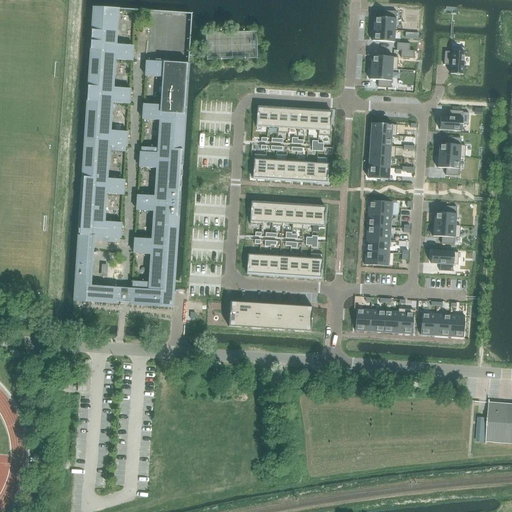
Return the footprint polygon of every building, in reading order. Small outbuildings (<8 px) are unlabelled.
[(93,7),(74,300),(76,301),(78,301),(80,301),(82,301),(94,302),(95,302),(116,303),(116,302),(120,302),(120,304),(128,305),(128,303),(130,303),(130,304),(172,307),(173,294),(173,290),(173,289),(173,288),(174,284),(188,64),(146,61),(145,69),(145,77),(146,77),(148,77),(162,78),(160,106),(146,105),(144,105),(143,104),(143,105),(143,112),(142,120),(143,120),(145,120),(159,121),(158,149),(143,148),(142,148),(140,148),(139,160),(139,168),(142,168),(156,169),(154,197),(140,196),(138,195),(137,195),(137,196),(137,203),(136,211),(137,211),(139,211),(153,212),(152,240),(137,239),(135,239),(134,239),(134,246),(133,254),(135,254),(151,255),(149,283),(134,282),(132,282),(131,282),(131,289),(121,288),(114,288),(91,286),(93,252),(93,250),(94,242),(120,243),(121,231),(121,223),(120,223),(119,223),(104,222),(106,194),(120,195),(122,195),(123,195),(124,180),(123,180),(121,180),(107,179),(108,151),(123,152),(124,152),(126,152),(127,140),(127,132),(126,132),(124,132),(110,131),(112,103),(126,104),(128,104),(129,104),(129,97),(130,89),(129,89),(127,89),(113,88),(114,60),(129,61),(131,61),(132,61),(132,54),(133,46),(130,46),(115,45),(118,9),(93,7)] [(374,17),(373,29),(395,31),(396,12),(383,11),(383,18),(374,17)] [(373,29),(372,41),(394,43),(395,31),(373,29)] [(397,43),(396,50),(414,52),(414,51),(409,51),(410,44),(397,43)] [(444,52),(444,65),(451,65),(450,74),(463,75),(464,48),(452,48),(451,52),(444,52)] [(396,50),(396,51),(401,51),(401,58),(414,59),(414,52),(396,50)] [(371,56),(370,68),(397,70),(398,58),(371,56)] [(370,68),(369,80),(378,81),(378,88),(391,89),(391,82),(392,70),(397,70),(370,68)] [(257,108),(256,127),(268,128),(269,109),(259,108),(259,107),(258,107),(258,108),(257,108)] [(269,109),(268,128),(277,128),(277,133),(279,109),(269,109)] [(279,109),(277,133),(288,134),(289,110),(279,109)] [(289,110),(288,134),(288,129),(298,130),(299,111),(289,110)] [(299,111),(298,130),(308,130),(310,111),(299,111)] [(310,111),(308,130),(318,131),(318,136),(320,112),(310,111)] [(320,112),(318,136),(330,136),(331,113),(330,112),(330,111),(330,112),(320,112)] [(440,117),(439,130),(461,131),(462,125),(468,125),(469,113),(463,113),(463,112),(449,111),(449,118),(440,117)] [(371,124),(370,135),(396,137),(397,125),(371,124)] [(370,135),(370,146),(395,147),(391,147),(391,137),(396,137),(370,135)] [(438,144),(438,156),(465,158),(465,146),(460,146),(461,139),(448,138),(447,145),(438,144)] [(370,146),(369,156),(395,158),(395,147),(370,146)] [(254,155),(252,179),(254,179),(254,180),(254,179),(264,180),(266,156),(254,155)] [(266,156),(264,180),(274,180),(276,161),(266,160),(266,156)] [(369,156),(368,167),(389,169),(390,158),(395,158),(369,156)] [(438,156),(437,168),(446,169),(445,176),(458,177),(459,170),(460,158),(464,159),(465,158),(438,156)] [(286,162),(285,181),(295,182),(296,160),(296,162),(286,162)] [(296,160),(295,182),(305,182),(306,161),(296,160)] [(276,161),(274,180),(285,181),(286,162),(276,161)] [(306,161),(305,182),(315,183),(316,164),(307,163),(307,161),(306,161)] [(316,164),(315,183),(325,183),(325,185),(326,185),(326,183),(327,184),(328,164),(316,164)] [(368,167),(368,178),(388,180),(389,169),(368,167)] [(368,201),(367,214),(391,216),(392,203),(368,201)] [(251,203),(250,224),(261,225),(263,204),(253,203),(253,202),(252,202),(252,203),(251,203)] [(263,204),(261,225),(262,225),(262,223),(271,223),(271,226),(272,226),(273,204),(263,204)] [(273,204),(272,226),(282,226),(283,205),(273,204)] [(283,205),(282,226),(282,227),(282,224),(292,225),(291,230),(292,230),(293,206),(283,205)] [(293,206),(292,230),(302,230),(303,206),(293,206)] [(303,206),(302,230),(303,225),(312,226),(314,207),(303,206)] [(314,207),(312,226),(324,227),(325,208),(324,208),(324,206),(324,208),(314,207)] [(434,213),(433,225),(460,227),(460,226),(455,226),(456,214),(456,207),(443,207),(443,213),(434,213)] [(367,214),(367,227),(390,228),(391,216),(367,214)] [(433,225),(432,237),(441,237),(441,244),(454,245),(455,238),(459,239),(460,227),(433,225)] [(367,227),(366,239),(390,241),(390,228),(367,227)] [(366,239),(365,252),(389,254),(390,241),(366,239)] [(432,251),(431,264),(440,264),(439,271),(452,272),(453,265),(458,265),(458,253),(432,251)] [(365,252),(364,265),(388,267),(389,254),(365,252)] [(300,258),(299,277),(309,278),(311,254),(310,254),(310,259),(300,258)] [(311,254),(309,278),(319,279),(319,280),(320,279),(321,279),(322,255),(311,254)] [(248,255),(246,274),(248,274),(248,275),(248,274),(258,275),(259,256),(248,255)] [(259,256),(258,275),(268,275),(270,256),(259,256)] [(270,256),(268,275),(279,276),(280,257),(270,256)] [(280,257),(279,276),(289,277),(290,258),(280,257)] [(290,258),(289,277),(299,277),(300,258),(290,258)] [(230,302),(228,327),(252,329),(252,326),(261,327),(260,329),(273,330),(274,327),(282,328),(282,331),(295,331),(295,329),(304,329),(304,332),(311,332),(312,307),(307,307),(307,311),(237,307),(237,302),(230,302)] [(356,309),(355,331),(369,332),(371,310),(356,309)] [(371,310),(369,332),(383,333),(385,311),(371,310)] [(385,311),(383,333),(397,334),(399,312),(385,311)] [(399,312),(397,334),(412,335),(413,313),(399,312)] [(421,313),(420,335),(435,336),(436,314),(421,313)] [(436,314),(435,336),(449,337),(450,315),(436,314)] [(450,315),(449,337),(463,338),(464,316),(450,315)] [(511,404),(489,403),(488,418),(486,442),(511,444),(511,404)] [(486,442),(488,418),(478,417),(477,442),(486,442)]
